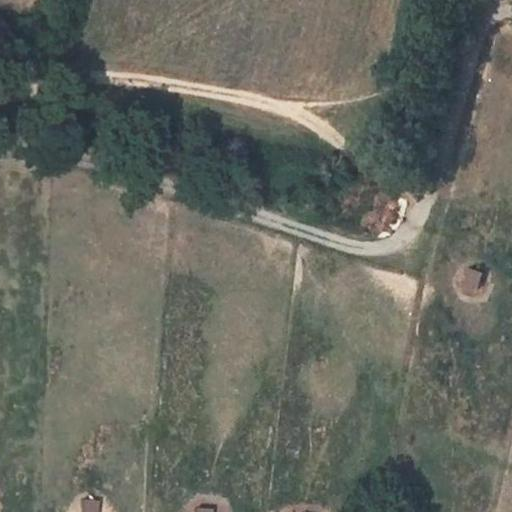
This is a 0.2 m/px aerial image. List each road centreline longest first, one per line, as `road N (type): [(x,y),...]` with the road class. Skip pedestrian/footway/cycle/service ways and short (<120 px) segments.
road 1 (track): [(0,135),(371,252),(401,247),(430,191),(478,29),(499,8),(511,9)]
road 2 (track): [(0,98),(71,75),(160,80),(260,100),(323,118),(356,158),(430,191)]
